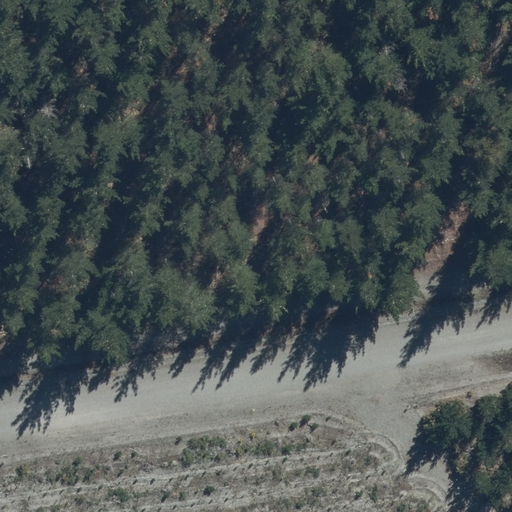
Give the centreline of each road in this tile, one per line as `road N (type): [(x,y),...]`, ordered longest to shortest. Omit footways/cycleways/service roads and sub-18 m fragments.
road 1 (track): [(0,358),(511,266)]
road 2 (unclassified): [(0,421),(511,330)]
road 3 (track): [(347,360),(468,511)]
